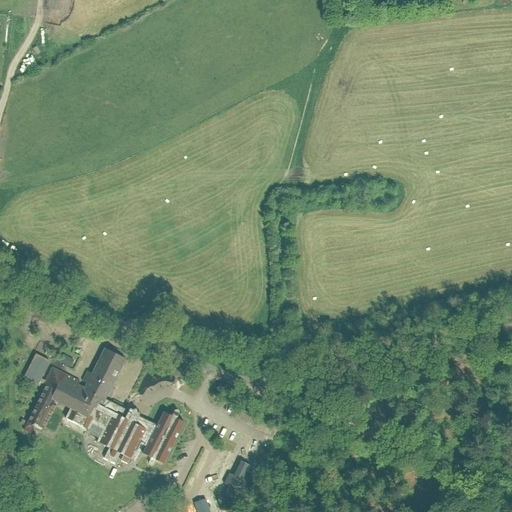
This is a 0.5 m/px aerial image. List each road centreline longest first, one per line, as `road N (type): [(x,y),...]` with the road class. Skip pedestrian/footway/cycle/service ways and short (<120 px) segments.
road 1 (tertiary): [(511,328),(246,382),(0,266)]
road 2 (track): [(246,382),(491,479)]
